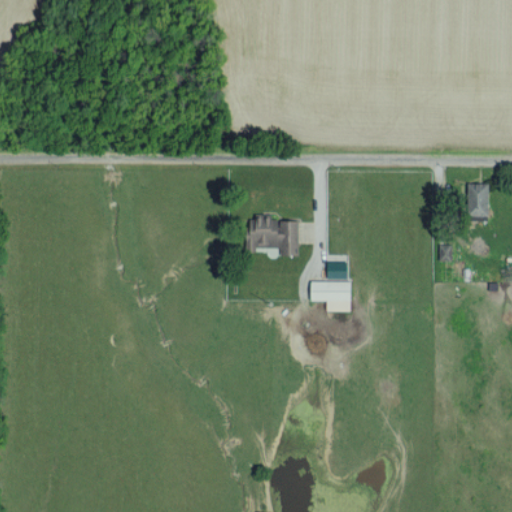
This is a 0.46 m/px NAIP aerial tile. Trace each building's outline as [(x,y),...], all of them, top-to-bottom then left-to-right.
[(490,182),(471,181),(471,214),(490,215),(490,182)] [(300,217),(253,217),(253,247),(283,247),(283,254),(300,254),(300,217)] [(439,259),(451,259),(452,244),(440,243),(439,259)] [(329,278),(350,279),(350,261),(330,261),(329,278)] [(329,310),(353,310),(352,279),(313,280),(313,300),(328,300),(329,310)]
